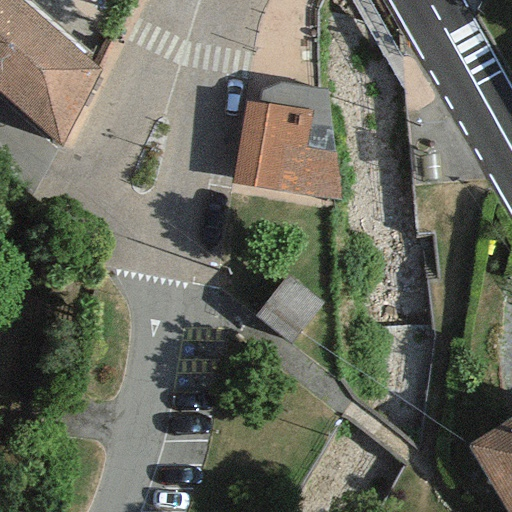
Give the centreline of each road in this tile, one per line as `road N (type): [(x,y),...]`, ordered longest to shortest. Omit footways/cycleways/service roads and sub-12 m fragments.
road 1 (residential): [(213,0),(185,67),(154,266)]
road 2 (residential): [(110,511),(146,394),(153,281)]
road 3 (residential): [(154,266),(0,138)]
road 4 (primary): [(511,172),(436,24)]
